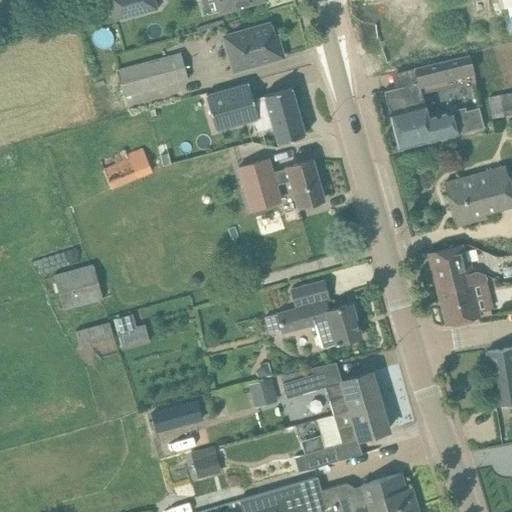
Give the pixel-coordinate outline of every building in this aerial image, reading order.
[(107,0),(113,21),(157,9),(155,0),(107,0)] [(216,0),(220,13),(264,0),(216,0)] [(418,0),(393,0),(395,5),(368,11),(373,35),(415,25),(410,2),(418,0)] [(224,37),(233,71),(283,57),(276,35),(273,36),(270,23),(224,37)] [(415,25),(373,35),(378,58),(406,52),(408,62),(434,57),(431,46),(421,49),(415,25)] [(159,59),(117,72),(124,98),(188,80),(180,53),(159,59)] [(419,81),(418,82),(421,91),(475,77),(470,55),(424,66),(428,82),(420,84),(419,81)] [(428,117),(421,91),(418,82),(384,91),(399,149),(483,127),(478,107),(466,110),(465,107),(428,117)] [(248,83),(206,95),(212,117),(231,111),(235,125),(251,120),(255,132),(272,126),(277,143),(305,134),(291,87),(264,95),(264,96),(264,98),(253,101),(248,83)] [(511,115),(511,92),(487,97),(492,119),(511,115)] [(142,148),(126,155),(136,179),(151,173),(142,148)] [(170,163),(168,153),(160,155),(162,165),(170,163)] [(267,159),(237,168),(250,211),(280,203),(275,185),(291,181),(299,207),(323,200),(312,160),(287,167),(287,168),(271,172),(267,159)] [(511,190),(505,166),(463,178),(444,183),(456,225),(486,217),(485,213),(511,205),(511,190)] [(473,271),(470,261),(466,263),(461,245),(428,253),(437,289),(485,277),(484,274),(476,270),(473,271)] [(53,276),(63,311),(104,299),(94,264),(53,276)] [(200,283),(199,279),(195,277),(191,278),(189,281),(190,285),(194,288),(198,287),(200,283)] [(446,325),(479,317),(478,312),(472,285),(486,281),(485,277),(437,289),(446,325)] [(295,308),(276,314),(281,331),(282,334),(316,324),(323,348),(336,344),(342,342),(361,337),(351,304),(332,309),(327,311),(325,301),(330,300),(325,278),(289,288),(295,308)] [(110,322),(75,331),(79,347),(114,337),(110,322)] [(136,327),(135,327),(140,343),(148,341),(144,325),(136,327)] [(511,347),(487,351),(495,405),(511,401),(511,347)] [(258,378),(271,375),(268,363),(261,365),(257,370),(258,378)] [(280,376),(286,397),(317,389),(311,367),(280,376)] [(329,399),(333,413),(379,400),(371,372),(325,386),(329,399)] [(272,378),(248,384),(254,407),(277,401),(272,378)] [(202,421),(197,398),(166,407),(166,409),(152,413),(156,431),(171,428),(171,430),(202,421)] [(379,400),(333,413),(338,429),(342,443),(388,430),(379,400)] [(319,420),(298,425),(301,437),(321,433),(319,420)] [(192,450),(199,478),(224,472),(216,444),(192,450)] [(338,460),(334,445),(303,454),(294,457),(299,473),(308,470),(308,469),(338,460)] [(375,511),(410,502),(401,473),(362,484),(363,490),(355,492),(353,487),(347,483),(297,497),(293,485),(318,477),(318,476),(239,500),(242,511),(375,511)] [(418,511),(415,500),(410,502),(375,511),(418,511)]
